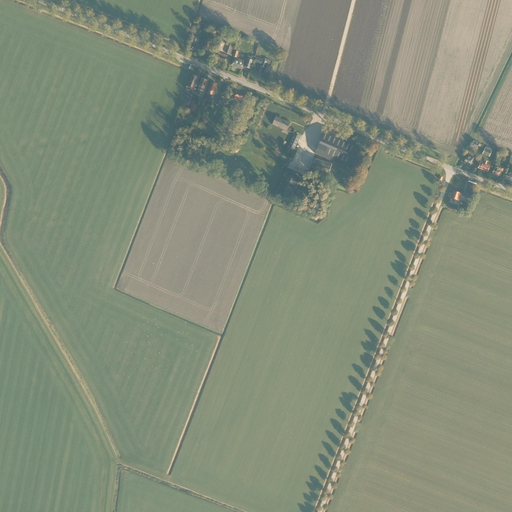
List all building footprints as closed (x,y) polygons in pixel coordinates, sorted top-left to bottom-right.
[(219,34),(223,35),(221,40),(230,44),(227,54),(232,56),(236,46),(235,46),(237,39),(220,32),(219,34)] [(200,46),(200,45),(197,44),(199,39),(194,37),(192,42),(193,43),(190,50),(198,53),(201,46),(200,46)] [(213,58),(216,52),(209,49),(211,41),(206,39),(204,47),(203,50),(204,50),(203,55),(213,58)] [(225,63),(228,56),(219,53),(217,60),(225,63)] [(241,69),(244,62),(234,58),(232,65),(241,69)] [(247,59),(244,67),(250,69),(253,61),(247,59)] [(272,72),(271,72),(273,68),(266,65),(267,62),(263,61),(261,66),(265,68),(265,69),(264,69),(263,72),(261,77),(269,80),(272,72)] [(195,85),(198,77),(193,75),(190,83),(189,85),(187,85),(186,89),(192,92),(194,87),(195,85)] [(204,88),(207,81),(202,79),(199,86),(198,89),(203,91),(204,88)] [(213,92),(216,84),(212,82),(208,90),(209,90),(208,93),(212,95),(213,92)] [(241,101),(243,94),(236,91),(234,96),(235,97),(234,99),(241,101)] [(211,96),(207,94),(203,104),(207,106),(211,96)] [(227,101),(221,98),(218,104),(224,106),(227,101)] [(199,106),(192,103),(189,110),(197,113),(199,106)] [(272,125),(286,131),(289,122),(276,116),(272,125)] [(315,153),(351,169),(362,146),(325,130),(315,153)] [(481,144),(472,140),(469,146),(476,149),(478,146),(480,147),(481,144)] [(492,149),(486,147),(482,154),(489,157),(492,149)] [(471,165),(474,157),(467,155),(464,163),(471,165)] [(309,169),(328,176),(332,164),(313,158),(309,169)] [(488,172),(490,165),(481,161),(478,168),(488,172)] [(505,172),(506,169),(504,169),(504,168),(495,165),(492,173),(499,176),(500,171),(502,172),(503,171),(505,172)] [(302,174),(288,168),(275,195),(289,201),(302,174)] [(474,191),(468,189),(465,197),(468,198),(468,199),(470,200),(471,199),(474,191)] [(459,201),(462,194),(454,191),(452,198),(459,201)]
